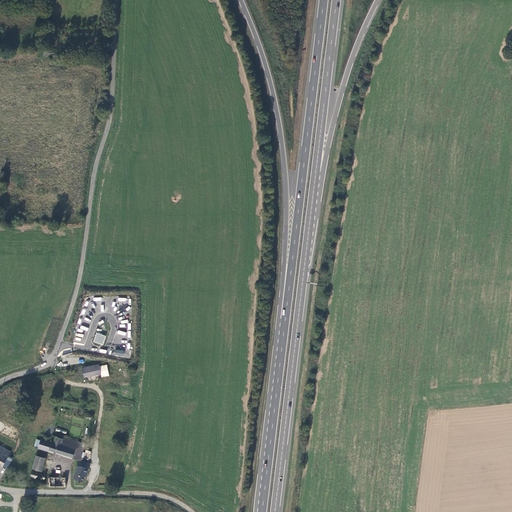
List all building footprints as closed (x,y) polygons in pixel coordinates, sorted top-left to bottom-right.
[(106,337),(97,334),(94,343),(103,346),(106,337)] [(99,364),(82,369),(85,378),(101,373),(99,364)] [(80,460),(81,459),(85,443),(63,436),(63,438),(56,436),(55,439),(61,440),(57,454),(80,460)] [(38,448),(57,454),(61,440),(55,439),(54,443),(41,439),(38,448)] [(0,464),(3,467),(10,452),(0,446),(0,464)] [(44,458),(35,455),(33,468),(41,471),(44,458)] [(91,463),(85,462),(84,465),(83,465),(78,464),(74,479),(84,482),(86,474),(87,474),(91,463)] [(43,476),(32,471),(30,476),(41,481),(43,476)] [(47,486),(66,486),(66,477),(49,477),(49,482),(47,482),(47,486)]
